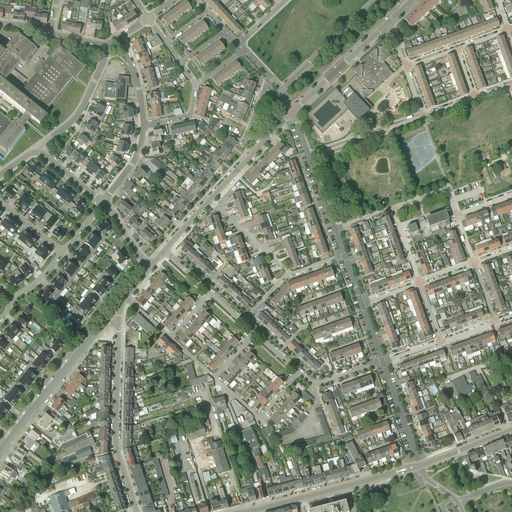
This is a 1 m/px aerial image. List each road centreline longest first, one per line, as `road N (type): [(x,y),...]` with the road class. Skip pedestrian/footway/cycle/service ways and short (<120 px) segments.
road 1 (residential): [(136,511),(115,442),(118,323)]
road 2 (residential): [(0,455),(101,326),(118,323)]
road 3 (residential): [(38,148),(80,113),(108,44)]
road 4 (residential): [(292,110),(386,25)]
road 5 (tertiary): [(299,498),(419,464)]
road 6 (residential): [(422,115),(308,156)]
